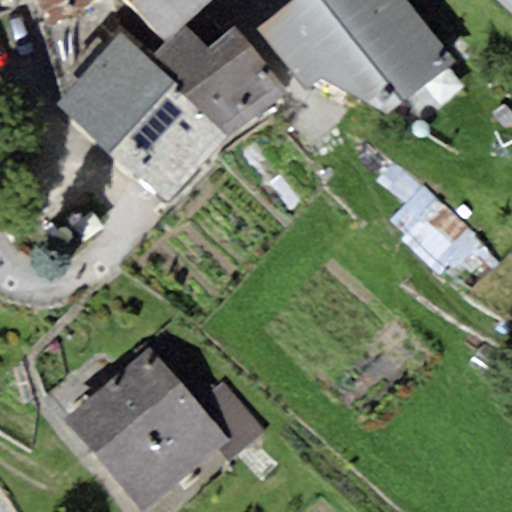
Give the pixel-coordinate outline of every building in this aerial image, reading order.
[(36,0),(46,34),(117,0),(36,0)] [(122,0),(169,43),(214,0),(122,0)] [(383,0),(296,0),(259,29),(307,91),(323,79),(388,114),(458,66),(405,0),(384,0),(383,0)] [(187,25),(154,57),(230,138),(286,95),(235,27),(210,48),(187,25)] [(151,60),(125,34),(59,106),(168,204),(230,138),(154,57),(151,60)] [(153,350),(202,403),(217,390),(166,332),(146,344),(153,350)] [(202,403),(153,350),(67,420),(146,511),(147,511),(221,450),(233,439),(202,403)] [(221,450),(231,462),(268,430),(226,382),(217,390),(202,403),(233,439),(221,450)]
